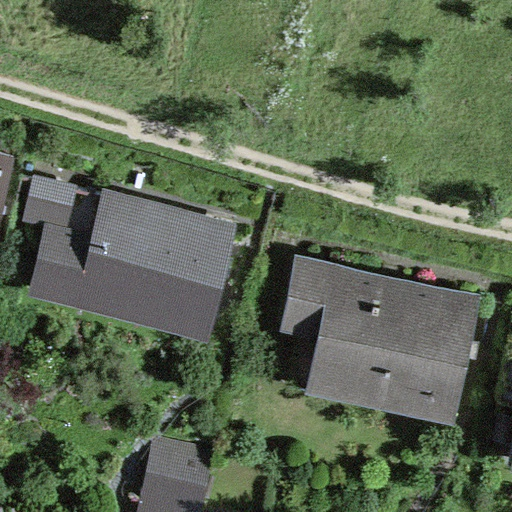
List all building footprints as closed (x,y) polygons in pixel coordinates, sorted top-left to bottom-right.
[(158,293),(155,305),(206,317),(229,223),(108,194),(88,276),(158,293)] [(480,292),(296,254),(284,313),(319,320),(311,362),(382,377),(380,389),(457,405),(480,292)] [(511,328),(499,397),(511,399),(511,328)] [(217,436),(214,454),(204,495),(269,509),(282,450),(217,436)] [(200,511),(204,495),(214,454),(155,441),(141,503),(182,511),(200,511)]
